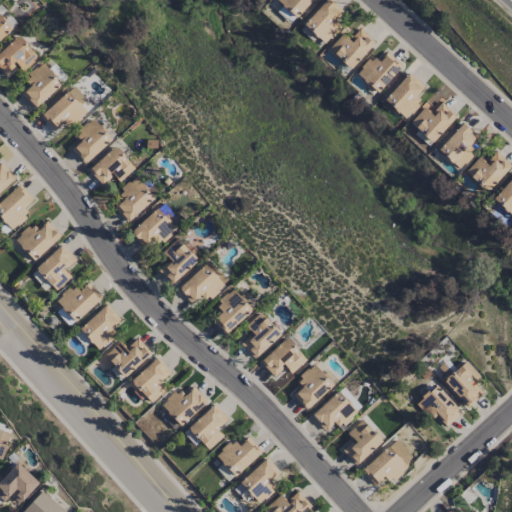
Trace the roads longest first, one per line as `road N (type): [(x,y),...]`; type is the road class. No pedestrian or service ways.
road 1 (residential): [(0,105),(135,284),(259,397),(363,511)]
road 2 (tertiary): [(183,511),(0,302)]
road 3 (residential): [(383,0),(511,117)]
road 4 (residential): [(401,511),(511,408)]
